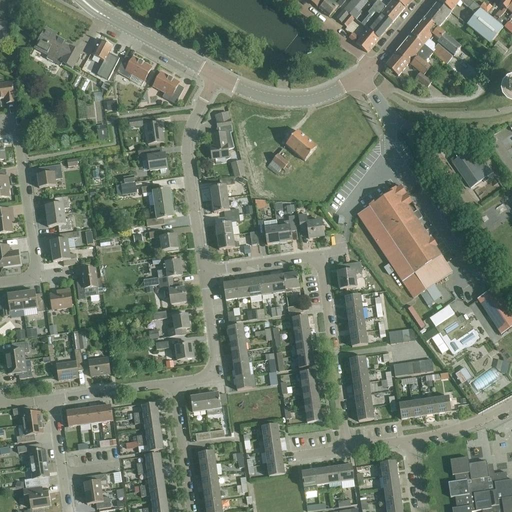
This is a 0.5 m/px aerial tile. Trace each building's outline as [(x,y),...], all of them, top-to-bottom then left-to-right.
[(327,0),(307,0),(320,10),(327,0)] [(330,0),(327,0),(320,10),(329,18),(338,7),(340,8),(346,1),(344,0),(340,0),(336,5),(330,0)] [(344,12),(349,15),(354,19),(355,20),(360,15),(353,9),(360,0),(352,0),(344,11),(344,12)] [(378,1),(373,7),(393,24),(405,9),(394,0),(393,0),(387,8),(378,1)] [(394,0),(405,9),(413,0),(394,0)] [(440,0),(439,2),(452,13),(457,6),(460,8),(463,3),(476,14),(481,9),(469,0),(440,0)] [(490,12),(494,6),(486,0),(482,6),(490,12)] [(499,20),(501,18),(508,10),(511,4),(511,0),(503,0),(499,4),(505,9),(502,13),(500,11),(496,16),(499,20)] [(439,2),(425,18),(438,29),(452,13),(439,2)] [(370,16),(362,26),(368,30),(380,41),(393,24),(373,7),(368,14),(370,16)] [(476,14),(467,25),(490,45),(504,28),(503,27),(497,22),(481,9),(476,14)] [(336,19),(341,24),(349,15),(344,12),(344,11),(343,11),(336,19)] [(341,24),(347,28),(354,19),(349,15),(341,24)] [(438,29),(425,18),(411,35),(424,46),(429,40),(431,41),(434,37),(439,41),(437,43),(454,56),(460,48),(445,35),(438,29)] [(507,23),(501,18),(499,20),(497,22),(503,27),(507,23)] [(35,49),(48,56),(47,59),(60,67),(62,63),(72,69),(80,54),(70,48),(69,50),(63,47),(65,44),(55,38),(56,35),(46,30),(35,49)] [(380,41),(368,30),(358,42),(356,41),(358,39),(353,34),(349,39),(368,55),(380,41)] [(411,35),(396,54),(409,64),(420,74),(423,76),(430,68),(425,64),(433,54),(433,53),(424,46),(411,35)] [(97,76),(108,82),(119,60),(109,55),(113,48),(107,45),(108,44),(103,42),(103,43),(101,42),(93,57),(104,63),(97,76)] [(494,47),(504,56),(508,51),(498,42),(494,47)] [(452,58),(439,46),(433,53),(433,54),(435,55),(435,56),(446,65),(452,58)] [(409,64),(396,54),(386,67),(398,77),(409,64)] [(132,61),(126,57),(117,73),(130,80),(132,76),(144,83),(152,68),(133,58),(132,61)] [(88,75),(92,67),(86,64),(82,72),(88,75)] [(153,88),(165,94),(162,98),(175,106),(184,90),(178,86),(180,84),(161,73),(153,88)] [(423,76),(420,74),(415,79),(427,89),(432,83),(423,76)] [(18,82),(12,83),(0,84),(0,100),(6,100),(6,105),(14,104),(14,99),(20,98),(18,82)] [(417,94),(423,87),(417,83),(412,89),(417,94)] [(118,110),(117,102),(107,103),(108,111),(118,110)] [(130,128),(143,126),(142,120),(129,122),(130,128)] [(230,121),(217,123),(217,129),(218,129),(219,135),(213,136),(214,148),(209,149),(210,159),(227,157),(226,152),(234,149),(230,134),(232,133),(230,121)] [(148,145),(163,143),(160,124),(145,126),(148,145)] [(106,126),(96,128),(98,142),(104,141),(109,140),(108,135),(107,135),(106,126)] [(305,162),(317,148),(298,132),(286,146),(305,162)] [(455,157),(450,161),(470,189),(482,181),(484,183),(488,180),(487,178),(492,174),(478,154),(474,157),(472,154),(469,156),(465,150),(460,154),(455,157)] [(149,151),(138,153),(140,163),(148,162),(150,172),(160,171),(160,174),(166,173),(165,170),(167,170),(165,155),(150,157),(149,151)] [(269,165),(267,168),(276,176),(279,173),(282,169),(285,172),(288,169),(289,170),(291,167),(277,156),(269,165)] [(55,181),(63,180),(61,166),(42,169),(43,176),(37,176),(39,189),(56,187),(55,181)] [(243,169),(233,172),(234,179),(245,177),(243,169)] [(8,185),(9,185),(8,177),(0,178),(0,199),(9,198),(8,185)] [(212,202),(228,199),(226,187),(235,186),(234,179),(219,181),(220,188),(210,189),(212,202)] [(136,194),(135,184),(118,186),(119,193),(122,193),(123,196),(136,194)] [(155,207),(172,205),(170,191),(156,193),(155,187),(141,189),(142,195),(153,194),(155,207)] [(402,187),(358,216),(413,299),(452,274),(441,257),(414,215),(418,212),(402,187)] [(47,218),(65,215),(64,210),(70,209),(68,198),(54,200),(55,206),(45,207),(47,218)] [(267,198),(257,198),(257,206),(267,206),(267,198)] [(228,199),(212,202),(214,214),(224,213),(225,219),(239,216),(238,211),(230,212),(228,199)] [(281,203),(274,205),(275,212),(282,211),(281,203)] [(172,205),(155,207),(157,220),(146,221),(147,228),(160,227),(160,220),(174,218),(172,205)] [(10,217),(13,217),(12,210),(0,211),(0,234),(12,233),(10,217)] [(65,215),(47,218),(48,228),(58,227),(59,233),(73,231),(71,220),(65,221),(65,215)] [(217,233),(215,234),(216,238),(218,239),(233,237),(232,228),(236,227),(236,223),(240,223),(239,216),(234,217),(225,219),(226,225),(216,226),(217,233)] [(309,240),(324,238),(322,222),(308,224),(307,216),(299,217),(301,233),(308,232),(309,240)] [(277,228),(279,244),(292,242),(290,233),(296,232),(294,217),(288,218),(289,222),(284,223),(284,227),(277,228)] [(279,244),(277,228),(276,222),(264,224),(264,221),(258,222),(260,237),(266,236),(267,246),(279,244)] [(161,252),(178,250),(176,236),(164,238),(163,232),(149,234),(150,240),(159,239),(161,252)] [(52,253),(69,250),(75,250),(74,239),(79,239),(79,233),(59,236),(60,241),(50,242),(52,253)] [(251,246),(259,245),(257,233),(250,234),(251,246)] [(142,235),(134,237),(135,243),(143,242),(142,235)] [(218,239),(219,251),(239,248),(238,243),(234,244),(233,237),(218,239)] [(0,267),(20,265),(18,253),(9,254),(8,247),(0,247),(0,267)] [(70,256),(69,250),(52,253),(53,263),(63,262),(64,267),(78,266),(76,255),(70,256)] [(157,273),(159,286),(173,284),(172,278),(182,277),(180,262),(165,264),(166,271),(157,273)] [(355,275),(362,274),(360,263),(345,266),(346,272),(337,273),(340,290),(357,288),(355,275)] [(77,284),(79,301),(86,300),(86,298),(99,297),(97,287),(102,287),(101,280),(97,280),(95,270),(82,272),(83,283),(77,284)] [(283,276),(286,294),(292,293),(291,290),(299,289),(297,274),(283,276)] [(286,294),(283,276),(271,278),(274,295),(286,294)] [(271,278),(259,280),(262,297),(274,295),(271,278)] [(259,280),(247,281),(250,299),(262,297),(259,280)] [(247,281),(235,283),(238,301),(250,299),(247,281)] [(238,301),(235,283),(223,285),(226,302),(238,301)] [(170,298),(171,306),(185,304),(183,289),(173,290),(173,284),(159,286),(160,292),(165,292),(166,299),(170,298)] [(436,284),(423,295),(431,305),(444,294),(436,284)] [(500,336),(511,328),(511,315),(494,289),(477,301),(500,336)] [(73,308),(70,291),(61,292),(61,294),(50,296),(52,311),(73,308)] [(21,294),(24,311),(37,309),(38,313),(45,313),(42,295),(36,296),(35,292),(21,294)] [(8,300),(1,301),(4,318),(11,317),(11,318),(24,317),(24,311),(21,294),(7,296),(8,300)] [(347,311),(362,309),(360,296),(345,298),(347,311)] [(443,308),(427,321),(413,305),(407,311),(425,331),(446,312),(443,308)] [(289,316),(303,314),(302,307),(288,309),(289,316)] [(364,321),(362,309),(347,311),(349,323),(364,321)] [(154,321),(167,319),(166,313),(153,315),(154,321)] [(189,329),(187,315),(173,318),(174,330),(168,331),(169,339),(185,336),(184,330),(189,329)] [(434,329),(421,337),(426,344),(431,340),(441,356),(449,351),(453,357),(465,350),(466,350),(468,349),(469,349),(471,348),(473,347),(474,345),(475,344),(476,343),(476,342),(479,340),(478,337),(476,332),(475,333),(474,331),(473,332),(466,322),(464,323),(462,319),(458,322),(454,316),(434,329)] [(294,332),(309,330),(307,317),(292,319),(294,332)] [(364,321),(349,323),(350,335),(365,333),(364,321)] [(56,326),(49,327),(50,337),(57,336),(56,326)] [(230,342),(245,339),(243,327),(228,329),(230,342)] [(36,330),(27,331),(28,339),(37,338),(36,330)] [(309,330),(294,332),(295,345),(311,342),(309,330)] [(24,331),(16,332),(17,341),(26,340),(24,331)] [(85,332),(78,333),(81,350),(87,349),(85,332)] [(158,339),(157,332),(149,333),(150,341),(158,339)] [(365,333),(350,335),(352,348),(367,346),(365,333)] [(397,345),(395,333),(389,334),(390,346),(397,345)] [(72,335),(74,351),(80,350),(78,334),(72,335)] [(246,352),(245,339),(230,342),(232,354),(246,352)] [(311,342),(295,345),(297,357),(312,355),(311,342)] [(6,364),(25,361),(24,354),(29,354),(27,343),(14,345),(15,351),(4,352),(6,364)] [(156,351),(169,350),(168,343),(156,345),(156,351)] [(177,361),(182,360),(194,359),(192,345),(171,348),(171,354),(176,354),(177,361)] [(58,382),(79,379),(78,372),(84,372),(81,351),(75,352),(76,363),(56,366),(58,382)] [(232,354),(233,366),(248,364),(253,364),(252,358),(247,359),(246,352),(232,354)] [(314,368),(312,355),(297,357),(299,370),(314,368)] [(110,375),(108,360),(108,359),(88,362),(91,378),(110,375)] [(352,373),(367,371),(365,359),(350,361),(352,373)] [(25,361),(6,364),(8,376),(18,374),(19,380),(32,379),(31,368),(30,361),(25,361)] [(431,361),(425,362),(427,373),(433,372),(431,361)] [(500,371),(499,374),(506,375),(509,364),(502,362),(500,371)] [(250,377),(248,364),(233,366),(235,379),(250,377)] [(407,364),(400,365),(401,377),(408,376),(407,364)] [(400,365),(393,366),(395,378),(401,377),(400,365)] [(465,369),(456,375),(462,385),(466,382),(472,379),(465,369)] [(475,381),(478,388),(499,377),(496,370),(475,381)] [(301,387),(316,384),(314,371),(300,374),(301,387)] [(369,384),(367,371),(352,373),(353,386),(369,384)] [(254,376),(250,377),(235,379),(237,392),(256,389),(254,376)] [(462,385),(459,388),(461,391),(469,386),(466,382),(462,385)] [(316,384),(301,387),(303,399),(318,397),(316,384)] [(370,396),(369,384),(353,386),(355,398),(370,396)] [(220,406),(227,405),(225,395),(219,396),(218,394),(204,396),(207,411),(207,416),(221,414),(220,406)] [(207,411),(204,396),(190,398),(192,414),(207,411)] [(370,396),(355,398),(357,410),(372,408),(370,396)] [(320,409),(318,397),(303,399),(305,412),(320,409)] [(449,398),(436,400),(438,415),(451,413),(449,398)] [(436,400),(424,402),(426,417),(438,415),(436,400)] [(426,417),(424,402),(412,403),(414,419),(426,417)] [(414,419),(412,403),(399,405),(401,421),(414,419)] [(134,420),(159,417),(157,405),(142,407),(143,413),(133,415),(134,420)] [(100,409),(102,424),(113,422),(111,407),(100,409)] [(23,426),(42,424),(40,413),(31,414),(30,408),(13,411),(13,417),(22,416),(23,426)] [(372,408),(357,410),(359,423),(374,421),(372,408)] [(102,424),(100,409),(89,410),(91,425),(102,424)] [(322,423),(320,409),(305,412),(307,425),(322,423)] [(89,410),(78,412),(80,427),(91,425),(89,410)] [(80,427),(78,412),(66,413),(68,428),(80,427)] [(159,417),(134,420),(135,426),(144,424),(145,430),(160,428),(159,417)] [(34,436),(43,434),(42,424),(23,426),(18,427),(19,438),(16,438),(17,444),(35,442),(34,436)] [(263,441),(279,439),(277,426),(261,428),(263,441)] [(146,436),(137,437),(137,443),(162,439),(160,428),(145,430),(146,436)] [(225,439),(224,432),(210,434),(211,441),(225,439)] [(211,441),(210,434),(196,436),(197,442),(211,441)] [(162,439),(137,443),(138,448),(139,454),(148,453),(163,451),(162,439)] [(279,439),(263,441),(265,453),(281,451),(279,439)] [(30,467),(47,464),(45,450),(42,451),(41,445),(17,448),(18,454),(29,453),(30,467)] [(281,451),(265,453),(267,465),(282,463),(281,451)] [(200,467),(215,465),(214,452),(198,455),(200,467)] [(242,454),(232,455),(233,463),(238,462),(243,461),(242,454)] [(137,471),(162,467),(160,455),(145,457),(146,464),(136,465),(137,471)] [(451,499),(455,498),(457,509),(452,510),(452,511),(477,511),(482,511),(511,511),(511,480),(507,481),(506,473),(494,475),(493,472),(488,473),(486,463),(469,465),(468,458),(450,461),(452,477),(455,476),(456,483),(448,484),(451,499)] [(282,463),(267,465),(269,478),(284,476),(282,463)] [(382,477),(397,475),(396,463),(380,465),(382,477)] [(47,464),(30,467),(32,480),(25,481),(26,489),(49,486),(48,478),(49,478),(47,464)] [(215,465),(200,467),(202,480),(217,477),(215,465)] [(339,468),(341,483),(354,481),(352,466),(339,468)] [(163,478),(162,467),(137,471),(138,476),(147,475),(148,480),(163,478)] [(342,487),(341,483),(339,468),(327,470),(329,485),(329,489),(342,487)] [(327,470),(314,472),(316,487),(329,485),(327,470)] [(123,472),(111,473),(112,482),(124,481),(123,472)] [(317,493),(316,487),(314,472),(302,473),(305,495),(317,493)] [(86,495),(102,493),(101,487),(107,486),(106,475),(92,477),(93,483),(84,485),(86,495)] [(397,475),(382,477),(384,490),(399,488),(397,475)] [(219,490),(217,477),(202,480),(204,492),(219,490)] [(163,478),(148,480),(149,486),(140,488),(140,493),(165,490),(163,478)] [(401,500),(399,488),(384,490),(386,502),(401,500)] [(31,510),(49,507),(48,494),(38,495),(38,490),(24,492),(25,503),(30,503),(31,510)] [(166,501),(165,490),(140,493),(141,498),(151,497),(152,503),(166,501)] [(219,490),(204,492),(205,504),(221,502),(219,490)] [(103,499),(102,493),(86,495),(87,506),(96,505),(97,511),(111,509),(109,498),(103,499)] [(402,511),(401,500),(386,502),(387,511),(402,511)] [(168,511),(166,501),(152,503),(152,509),(143,510),(143,511),(168,511)] [(222,511),(221,502),(205,504),(206,511),(222,511)]
